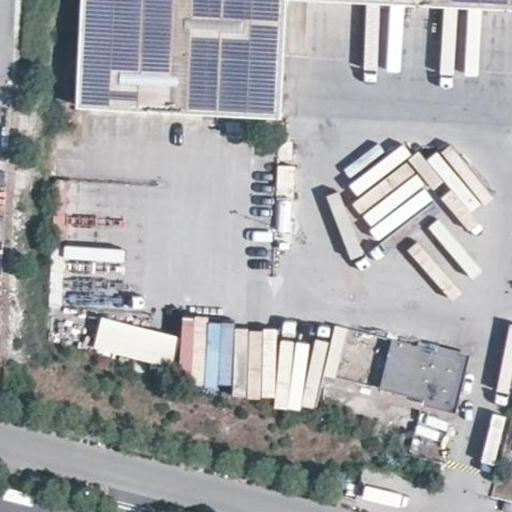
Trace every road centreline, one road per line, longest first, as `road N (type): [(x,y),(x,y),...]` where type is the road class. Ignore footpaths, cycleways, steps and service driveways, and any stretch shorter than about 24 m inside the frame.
road 1 (residential): [(0,440),(275,511)]
road 2 (residential): [(347,511),(358,467),(511,504)]
